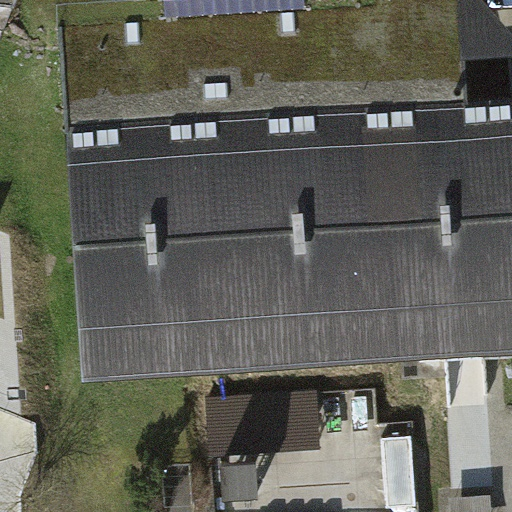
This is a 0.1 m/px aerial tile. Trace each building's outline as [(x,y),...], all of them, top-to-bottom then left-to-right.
[(16,5),(17,0),(0,0),(0,27),(4,29),(16,5)] [(81,358),(511,328),(511,96),(467,98),(464,42),(480,41),(479,11),(462,12),(462,1),(461,0),(378,0),(379,6),(59,27),(81,358)] [(315,392),(212,398),(214,448),(318,442),(315,392)] [(422,511),(424,432),(374,431),(371,511),(422,511)] [(279,451),(228,452),(230,491),(280,489),(279,451)]
